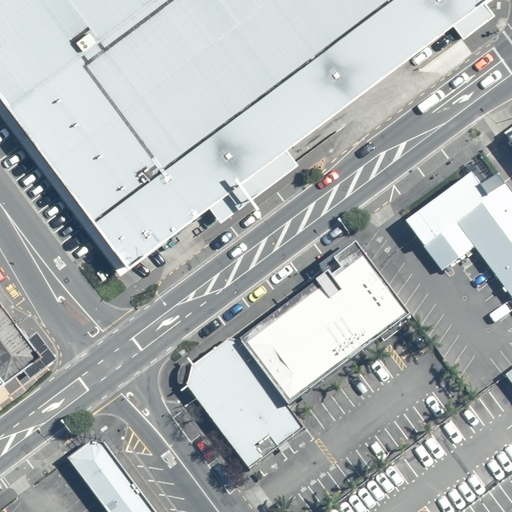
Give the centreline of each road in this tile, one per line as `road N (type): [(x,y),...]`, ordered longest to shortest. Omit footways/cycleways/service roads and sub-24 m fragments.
road 1 (secondary): [(111,362),(176,303),(220,280),(511,70)]
road 2 (unclassified): [(0,203),(111,362)]
road 3 (residential): [(111,362),(215,511)]
road 4 (secondary): [(0,453),(87,390),(111,362)]
